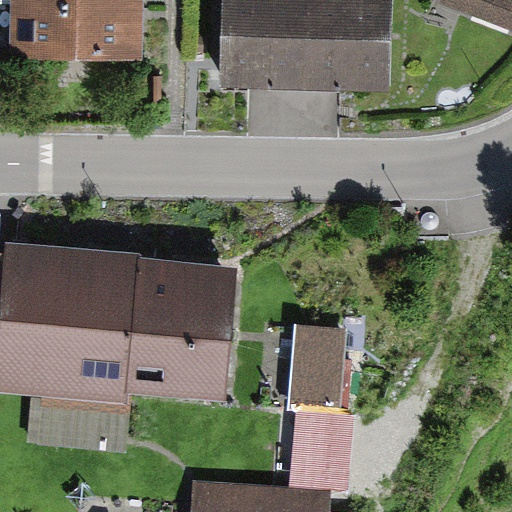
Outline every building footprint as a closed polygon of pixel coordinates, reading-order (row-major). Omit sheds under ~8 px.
[(11,0),(11,13),(144,17),(144,0),(11,0)] [(307,0),(223,0),(221,99),(306,101),(307,0)] [(307,0),(306,101),(390,102),(392,0),(307,0)] [(511,0),(442,0),(440,7),(511,34),(511,0)] [(143,65),(144,17),(11,13),(10,61),(143,65)] [(239,278),(0,255),(0,400),(127,413),(128,402),(225,412),(239,278)] [(333,511),(335,492),(204,485),(202,511),(333,511)]
